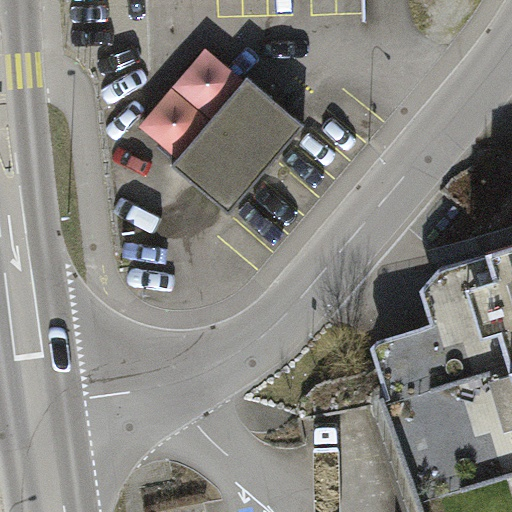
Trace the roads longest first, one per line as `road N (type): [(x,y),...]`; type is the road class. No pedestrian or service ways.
road 1 (residential): [(38,410),(168,384),(279,326),(511,43)]
road 2 (primary): [(38,410),(0,87)]
